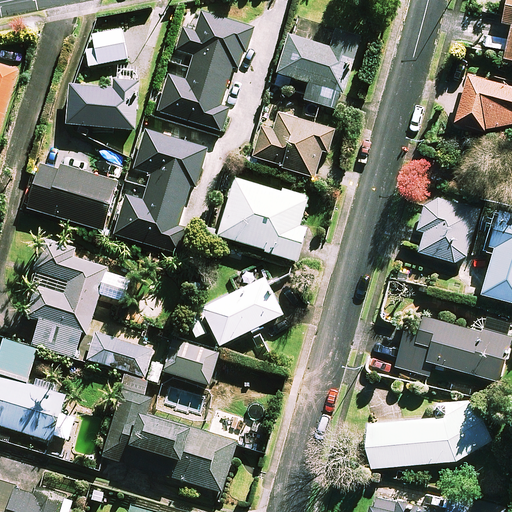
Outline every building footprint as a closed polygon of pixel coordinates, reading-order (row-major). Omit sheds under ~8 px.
[(191,73),(230,85),(235,71),(240,73),(245,55),(248,56),(256,31),(203,14),(196,34),(185,31),(178,53),(196,58),(191,73)] [(127,51),(124,32),(94,37),(96,51),(88,53),(90,68),(129,62),(127,51)] [(291,38),(279,77),(292,81),(313,87),(342,96),(345,97),(362,40),(337,33),(332,50),(291,38)] [(0,143),(21,75),(0,68),(0,143)] [(140,74),(119,72),(117,92),(72,90),(69,129),(88,130),(136,133),(140,74)] [(223,108),(230,85),(191,73),(188,83),(170,77),(158,115),(224,135),(232,111),(223,108)] [(458,125),(488,133),(489,130),(511,125),(511,86),(471,75),(458,125)] [(289,90),(292,81),(279,77),(276,86),(289,90)] [(337,111),(342,96),(313,87),(308,103),(337,111)] [(337,133),(281,116),(275,133),(263,130),(254,160),(284,169),(284,172),(316,181),(324,154),(330,156),(337,133)] [(149,190),(188,202),(192,189),(197,191),(210,151),(148,131),(135,171),(153,177),(149,190)] [(62,168),(60,173),(43,168),(30,211),(105,234),(119,186),(62,168)] [(283,195),(236,181),(219,238),(267,253),(267,254),(299,264),(309,231),(302,228),(310,202),(307,201),(308,198),(284,191),(283,195)] [(180,228),(188,202),(149,190),(145,203),(127,198),(115,236),(181,257),(189,231),(180,228)] [(482,210),(440,198),(426,206),(419,231),(426,233),(421,252),(458,262),(470,256),(482,210)] [(511,213),(503,211),(493,246),(498,248),(485,295),(511,301),(511,213)] [(88,342),(103,294),(122,300),(129,279),(109,273),(112,263),(53,245),(38,294),(49,297),(34,348),(76,361),(83,340),(88,342)] [(286,318),(268,281),(203,312),(221,349),(286,318)] [(484,332),(412,313),(397,367),(432,377),(435,363),(502,382),(511,347),(511,336),(485,329),(484,332)] [(154,349),(96,335),(89,364),(147,377),(154,349)] [(39,353),(6,343),(0,363),(0,427),(53,444),(55,438),(70,442),(77,421),(62,417),(67,399),(29,387),(39,353)] [(219,357),(187,348),(183,364),(167,360),(163,374),(211,387),(219,357)] [(445,418),(471,403),(471,401),(440,403),(436,409),(437,419),(445,418)] [(471,403),(445,418),(437,419),(372,424),(375,468),(459,461),(496,441),(473,402),(471,403)] [(238,445),(120,409),(105,459),(223,494),(238,445)] [(71,511),(74,506),(0,482),(0,511),(71,511)] [(446,511),(470,511),(473,500),(451,495),(446,511)] [(441,511),(441,510),(400,501),(399,503),(378,498),(376,508),(372,507),(370,511),(441,511)] [(507,511),(509,507),(473,499),(473,500),(470,511),(507,511)]
